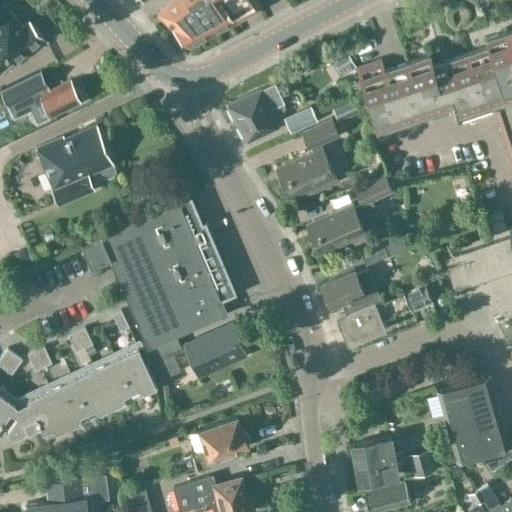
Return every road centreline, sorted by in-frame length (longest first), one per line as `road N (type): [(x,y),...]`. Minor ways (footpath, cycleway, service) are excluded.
road 1 (residential): [(319,511),(302,335),(276,262),(209,140),(192,79)]
road 2 (tertiary): [(192,79),(349,0)]
road 3 (tertiary): [(192,79),(161,72),(95,0)]
